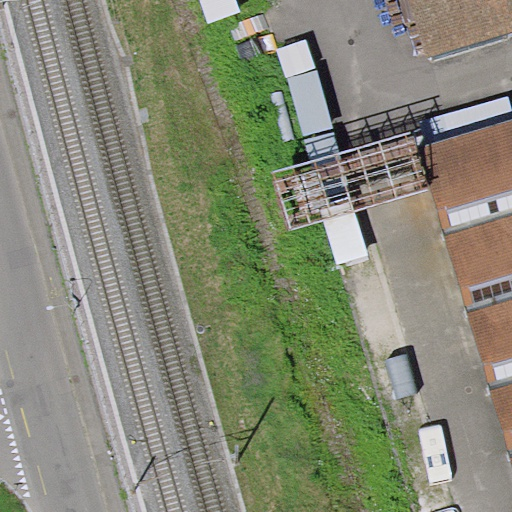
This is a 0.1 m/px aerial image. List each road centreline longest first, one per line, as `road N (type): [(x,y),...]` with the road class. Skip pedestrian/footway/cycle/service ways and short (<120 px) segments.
road 1 (tertiary): [(46,390),(0,191)]
road 2 (tertiary): [(83,511),(46,390)]
